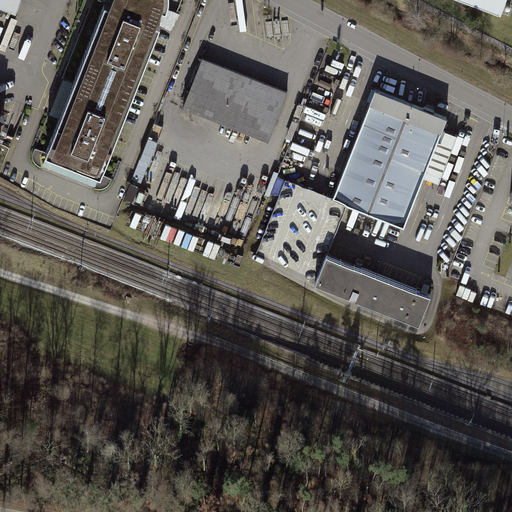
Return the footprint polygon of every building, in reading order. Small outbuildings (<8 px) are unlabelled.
[(0,0),(0,7),(15,14),(20,0),(0,0)] [(100,0),(42,150),(95,173),(160,3),(160,0),(100,0)] [(471,0),(502,11),(506,0),(471,0)] [(287,93),(202,58),(182,106),(267,141),(287,93)] [(447,116),(376,88),(333,195),(404,223),(447,116)] [(429,296),(323,255),(313,283),(418,324),(429,296)]
